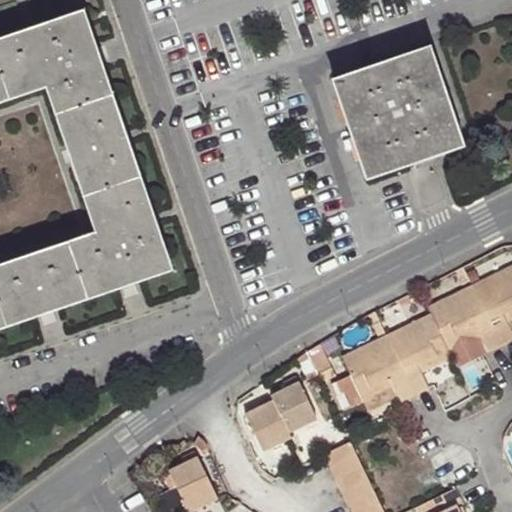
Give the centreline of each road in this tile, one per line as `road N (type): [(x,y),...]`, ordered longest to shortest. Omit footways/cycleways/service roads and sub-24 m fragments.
road 1 (unclassified): [(511,206),(244,350),(27,511)]
road 2 (unknown): [(475,5),(165,120)]
road 3 (unknown): [(206,378),(267,502),(280,511)]
